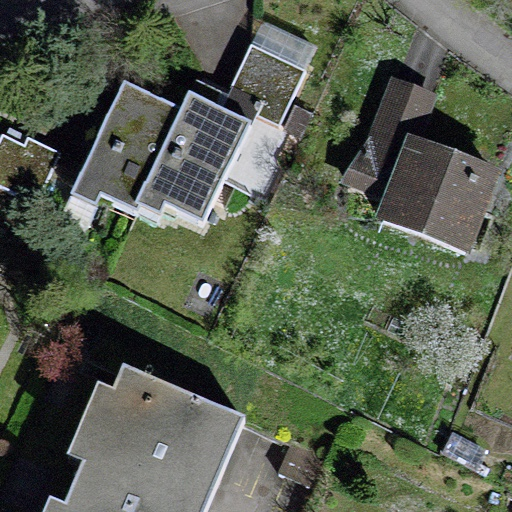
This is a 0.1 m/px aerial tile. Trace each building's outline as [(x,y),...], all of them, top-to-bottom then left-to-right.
[(308,78),(252,48),(231,86),(264,104),(257,116),(280,129),(308,78)] [(136,213),(142,199),(181,115),(125,89),(80,188),(136,213)] [(188,100),(181,115),(142,199),(204,227),(249,128),(188,100)] [(5,132),(0,142),(0,186),(36,203),(57,156),(5,132)] [(419,163),(392,229),(459,256),(486,189),(419,163)] [(128,375),(69,511),(197,511),(236,421),(128,375)]
